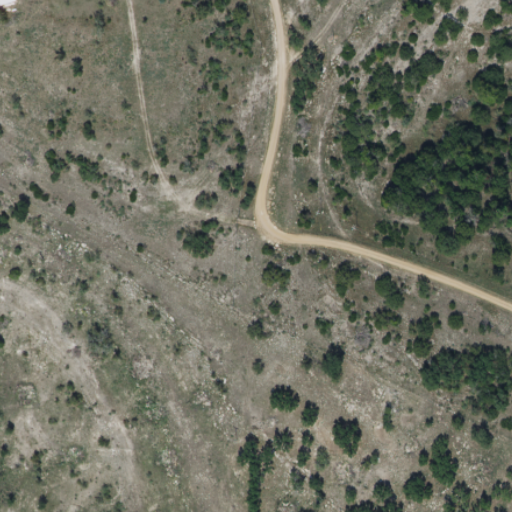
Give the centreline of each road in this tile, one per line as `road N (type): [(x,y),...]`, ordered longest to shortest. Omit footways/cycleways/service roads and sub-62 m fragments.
road 1 (residential): [(126,0),(141,155),(167,199),(195,217),(325,240),(428,274)]
road 2 (residential): [(259,227),(281,89),(283,38),(273,0)]
